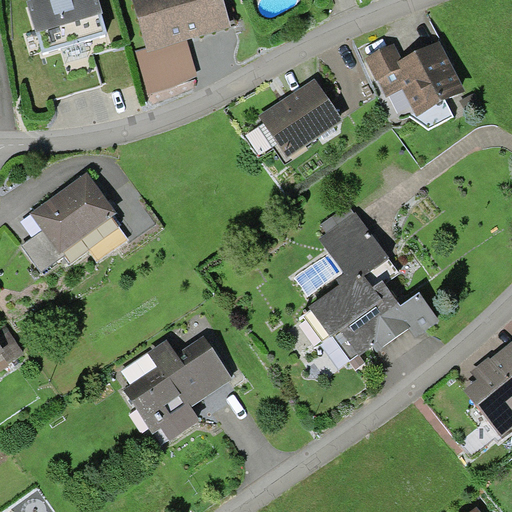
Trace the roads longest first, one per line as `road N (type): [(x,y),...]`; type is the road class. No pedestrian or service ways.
road 1 (residential): [(415,0),(146,122),(72,140),(0,143)]
road 2 (residential): [(511,298),(346,434),(235,511)]
